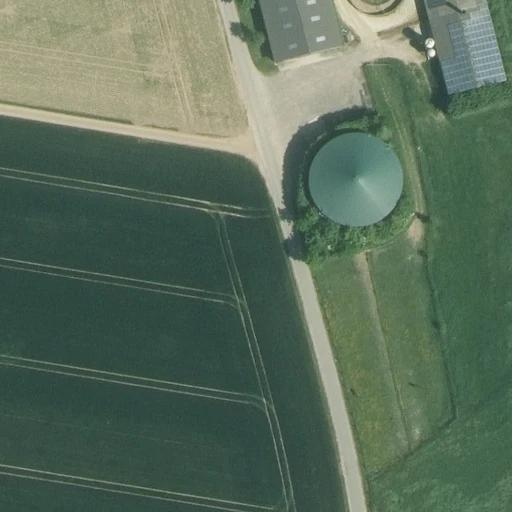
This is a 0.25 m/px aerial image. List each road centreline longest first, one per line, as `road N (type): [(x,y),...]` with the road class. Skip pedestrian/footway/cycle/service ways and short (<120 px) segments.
road 1 (unclassified): [(355,511),(349,459),(226,0)]
road 2 (track): [(0,109),(265,150)]
